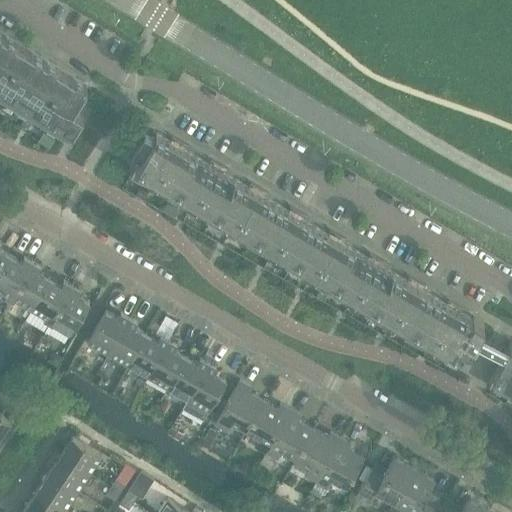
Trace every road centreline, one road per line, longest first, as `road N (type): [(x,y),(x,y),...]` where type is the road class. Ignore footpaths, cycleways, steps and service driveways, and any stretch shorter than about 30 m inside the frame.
road 1 (residential): [(511,293),(168,87),(129,81),(0,2)]
road 2 (residential): [(511,483),(0,192)]
road 3 (secondary): [(511,222),(397,163),(131,0)]
